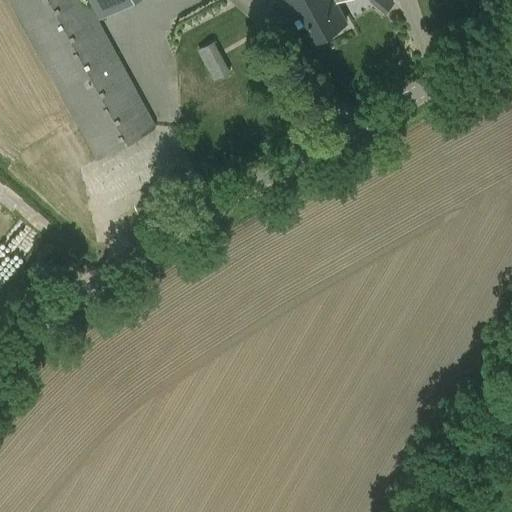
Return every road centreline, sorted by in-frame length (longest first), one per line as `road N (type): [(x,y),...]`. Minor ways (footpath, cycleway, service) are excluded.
road 1 (tertiary): [(0,373),(118,264),(511,40)]
road 2 (track): [(511,380),(434,511)]
